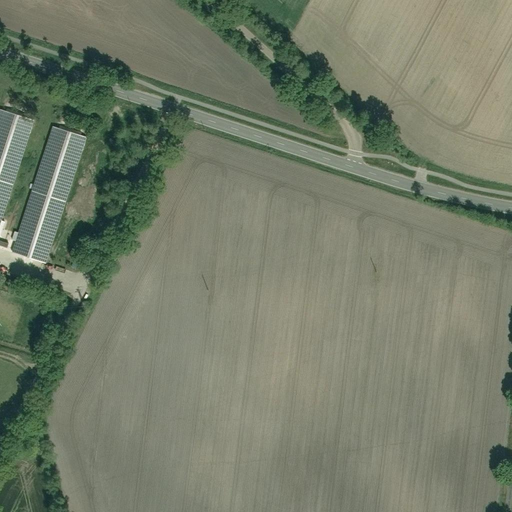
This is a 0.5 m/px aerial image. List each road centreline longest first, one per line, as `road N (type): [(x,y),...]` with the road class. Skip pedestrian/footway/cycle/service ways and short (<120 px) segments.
road 1 (tertiary): [(350,165),(0,48)]
road 2 (residential): [(350,165),(354,145),(343,122),(212,0)]
road 3 (tertiary): [(511,206),(350,165)]
